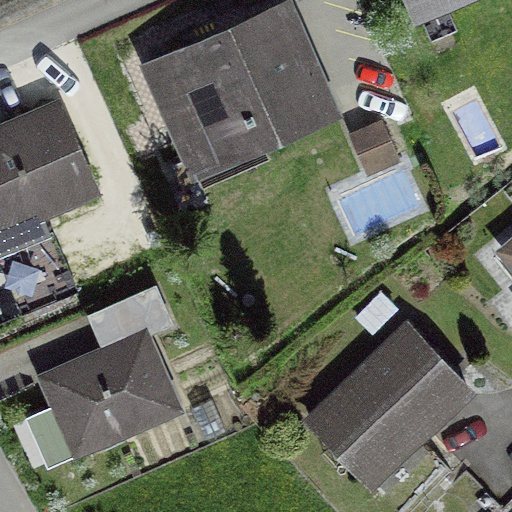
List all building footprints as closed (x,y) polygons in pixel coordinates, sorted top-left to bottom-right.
[(294,0),(269,0),(136,62),(191,181),(346,109),(294,0)] [(411,0),(419,17),(456,0),(411,0)] [(59,94),(0,119),(0,228),(99,186),(59,94)] [(381,123),(353,134),(367,170),(395,159),(381,123)] [(511,242),(499,253),(511,268),(511,242)] [(123,356),(65,381),(93,443),(178,407),(150,341),(182,327),(168,294),(107,320),(123,356)] [(475,389),(419,333),(325,427),(380,482),(475,389)]
